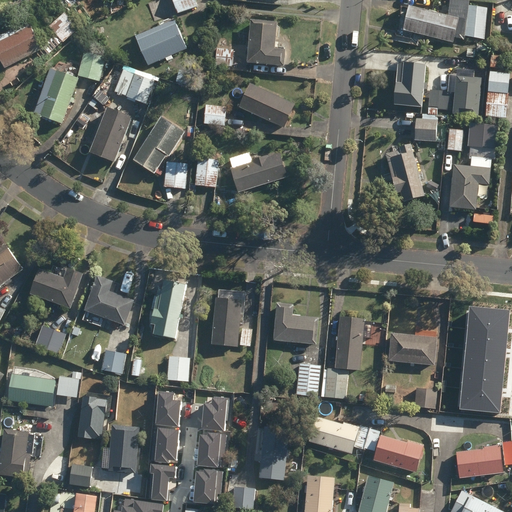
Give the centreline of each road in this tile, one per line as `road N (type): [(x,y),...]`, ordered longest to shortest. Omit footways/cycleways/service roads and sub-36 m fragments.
road 1 (residential): [(327,250),(111,222),(43,188),(0,150)]
road 2 (residential): [(351,0),(327,250)]
road 3 (residential): [(511,269),(327,250)]
